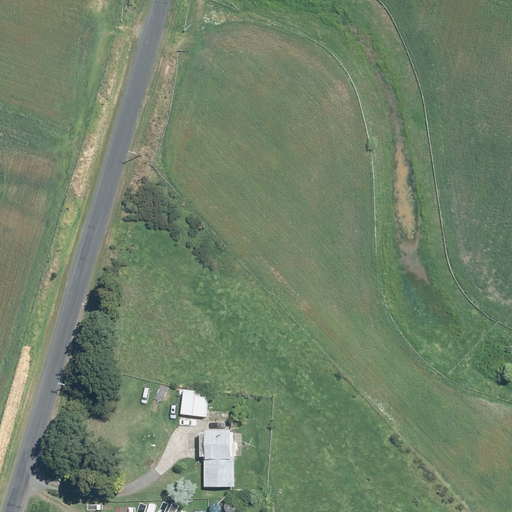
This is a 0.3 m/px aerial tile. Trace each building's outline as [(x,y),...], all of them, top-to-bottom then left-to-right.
[(167,416),(161,414),(161,410),(167,412),(172,392),(165,391),(166,386),(157,384),(148,423),(158,425),(159,423),(165,424),(167,416)] [(210,391),(184,390),(183,415),(208,417),(210,391)] [(209,432),(206,432),(205,461),(207,461),(207,487),(237,488),(238,430),(233,430),(233,408),(209,408),(209,432)] [(185,487),(177,472),(169,477),(177,491),(185,487)] [(257,491),(238,490),(237,498),(257,499),(257,491)]
